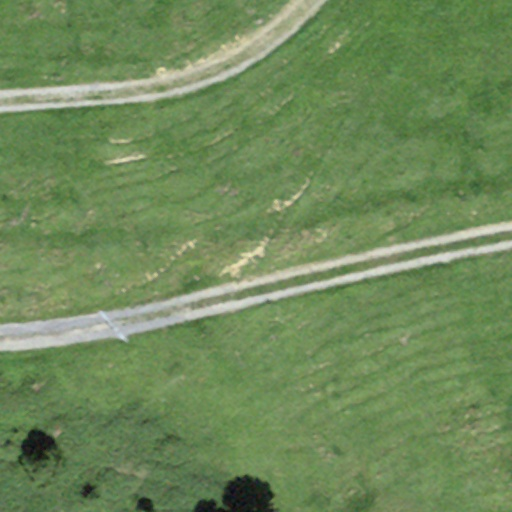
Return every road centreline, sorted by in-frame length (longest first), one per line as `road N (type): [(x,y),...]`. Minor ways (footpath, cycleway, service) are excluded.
road 1 (track): [(0,339),(51,337),(511,237)]
road 2 (track): [(287,0),(186,78),(0,97)]
